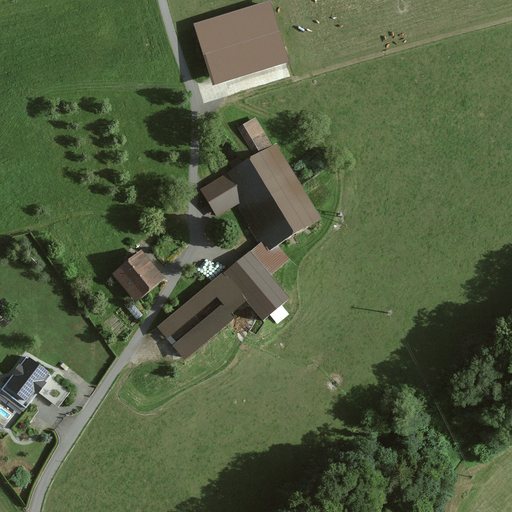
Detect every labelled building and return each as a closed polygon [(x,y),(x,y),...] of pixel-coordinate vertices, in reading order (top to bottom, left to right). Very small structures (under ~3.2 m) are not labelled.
[(271,4),(194,27),(213,90),(290,66),(271,4)] [(326,222),(277,149),(274,151),(256,124),(242,133),(260,160),(210,193),(224,215),(242,203),(268,241),(277,255),(285,250),(326,222)] [(277,255),(268,241),(164,329),(191,360),(256,305),(271,323),(298,300),(276,275),(294,260),(285,250),(277,255)] [(167,281),(144,254),(119,275),(141,302),(167,281)] [(53,380),(6,345),(0,353),(0,364),(20,379),(13,389),(34,405),(53,380)]
